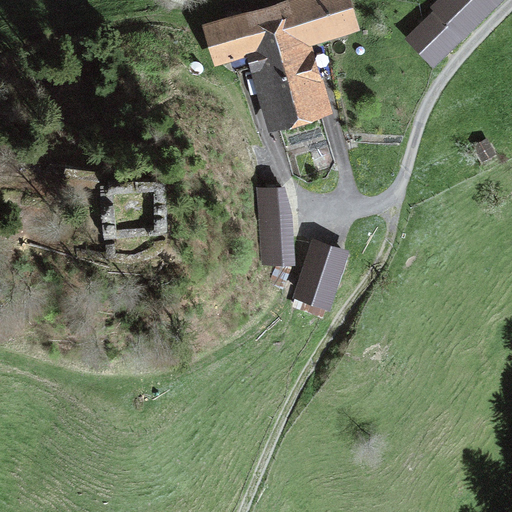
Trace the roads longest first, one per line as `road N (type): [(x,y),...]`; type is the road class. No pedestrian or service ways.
road 1 (track): [(205,50),(265,157),(296,190),(320,201),(392,206),(384,253),(296,392),(243,511)]
road 2 (track): [(511,3),(436,87),(392,206)]
